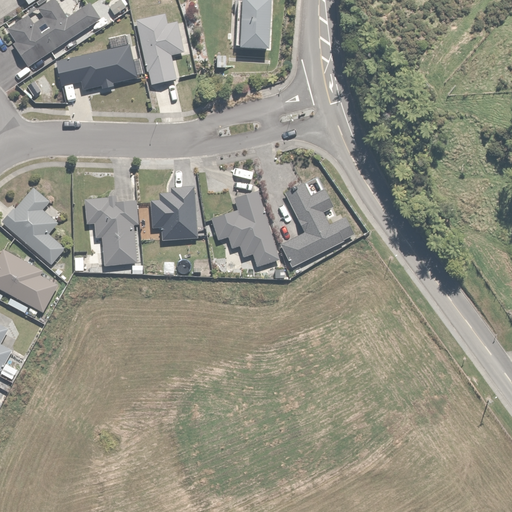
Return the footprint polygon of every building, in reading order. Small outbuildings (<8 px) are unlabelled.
[(17,43),(14,44),(27,66),(103,20),(92,3),(67,18),(56,0),(54,0),(38,10),(43,18),(35,23),(31,16),(9,30),(17,43)] [(273,0),(242,0),(241,51),(271,52),(273,0)] [(168,14),(136,21),(150,85),(177,79),(172,55),(184,52),(178,22),(170,24),(168,14)] [(130,43),(55,62),(61,85),(90,78),(93,87),(138,76),(130,43)] [(306,184),(285,195),(305,234),(282,246),(292,266),(354,234),(346,218),(330,226),(323,211),(334,206),(326,190),(312,197),(306,184)] [(160,201),(151,202),(152,229),(165,228),(165,242),(198,240),(196,188),(171,189),(171,194),(159,194),(160,201)] [(65,248),(49,234),(59,222),(43,209),(50,201),(36,189),(17,212),(14,209),(2,224),(50,265),(65,248)] [(238,210),(211,220),(219,241),(229,237),(234,249),(240,246),(244,258),(253,255),(258,267),(284,258),(259,190),(234,199),(238,210)] [(118,198),(87,200),(88,226),(95,225),(96,239),(104,239),(105,266),(137,264),(134,226),(139,225),(137,201),(118,203),(118,198)] [(0,293),(45,315),(62,280),(1,251),(0,253),(0,293)] [(10,327),(0,322),(0,369),(3,371),(12,352),(1,346),(10,327)]
